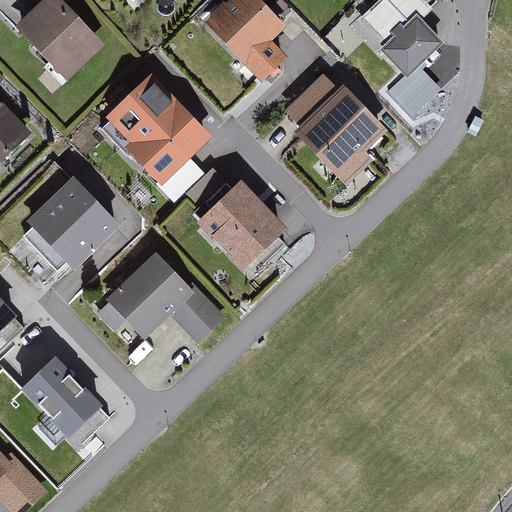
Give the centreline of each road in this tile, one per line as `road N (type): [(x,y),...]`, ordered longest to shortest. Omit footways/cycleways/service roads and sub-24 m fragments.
road 1 (residential): [(59,511),(443,146),(474,78),(478,0)]
road 2 (unknown): [(334,250),(225,122)]
road 3 (unknown): [(160,415),(44,294)]
